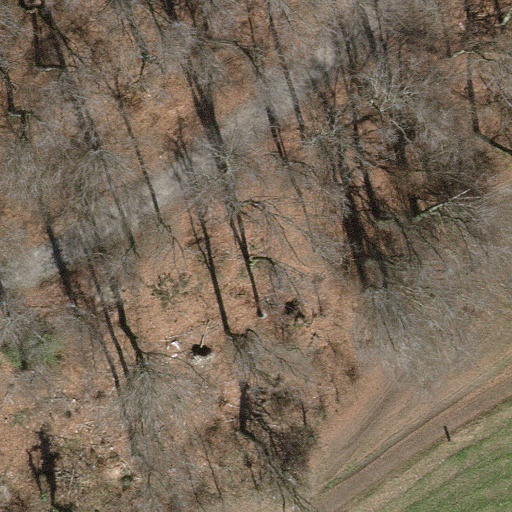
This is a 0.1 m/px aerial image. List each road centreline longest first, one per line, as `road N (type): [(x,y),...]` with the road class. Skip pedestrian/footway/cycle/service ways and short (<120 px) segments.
road 1 (track): [(0,286),(125,234),(389,0)]
road 2 (track): [(324,511),(511,386)]
